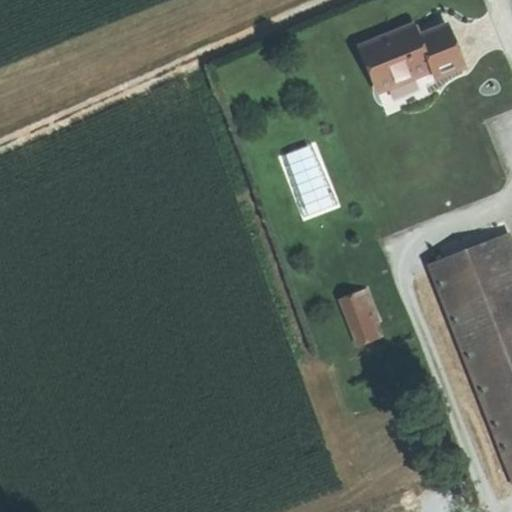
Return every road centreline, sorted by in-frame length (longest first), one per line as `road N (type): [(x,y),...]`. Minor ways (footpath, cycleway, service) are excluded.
road 1 (track): [(490,511),(390,246),(511,195)]
road 2 (track): [(0,146),(333,0)]
